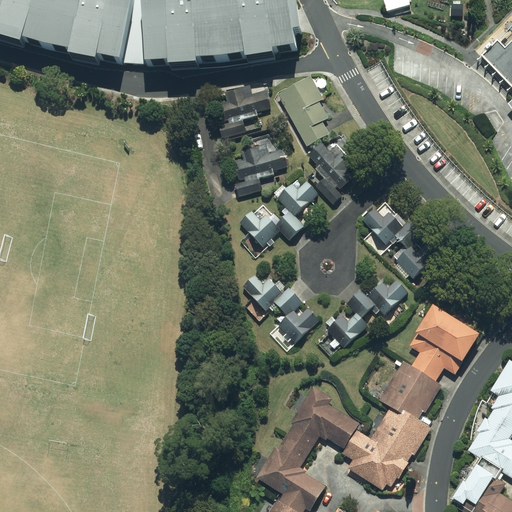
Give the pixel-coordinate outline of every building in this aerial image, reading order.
[(0,0),(0,39),(113,70),(121,50),(139,47),(146,75),(295,54),(287,0),(0,0)] [(407,0),(384,0),(380,1),(384,16),(410,11),(407,0)] [(511,100),(511,31),(477,61),(511,100)] [(310,79),(276,97),(305,150),(328,138),(321,125),(328,121),(319,104),(323,102),(310,79)] [(259,130),(255,114),(271,109),(267,95),(251,99),(248,89),(223,96),(226,107),(215,110),(218,120),(216,121),(221,141),(259,130)] [(319,146),(305,159),(325,181),(316,190),(332,207),(342,198),(337,192),(360,171),(337,146),(327,155),(319,146)] [(232,165),(236,179),(232,180),(236,198),(260,192),(256,177),(287,169),(283,152),(257,158),(255,151),(241,155),(243,163),(232,165)] [(317,198),(305,185),(296,193),(291,188),(276,201),(289,216),(275,228),(289,243),(304,230),(294,219),(317,198)] [(384,204),(362,224),(384,248),(393,240),(402,251),(393,258),(413,280),(438,257),(408,224),(405,227),(392,212),(391,212),(384,204)] [(251,215),(240,226),(252,243),(262,249),(274,238),(273,237),(277,233),(264,219),(259,224),(251,215)] [(255,278),(241,290),(251,301),(245,306),(260,322),(270,314),(280,326),(271,334),(286,352),(319,323),(308,310),(299,318),(294,313),(303,305),(288,289),(283,294),(270,280),(263,287),(255,278)] [(382,317),(407,295),(396,283),(386,291),(381,286),(367,298),(362,292),(346,306),(355,316),(346,323),(342,319),(327,332),(344,351),(369,328),(362,320),(375,309),(382,317)] [(409,371),(402,366),(378,404),(391,412),(371,444),(354,433),(357,427),(327,408),(331,402),(311,390),(288,426),(292,428),(277,451),(275,449),(255,481),(282,498),(273,511),(302,511),(304,510),(306,511),(309,511),(324,489),(296,471),(318,436),(345,453),(342,459),(351,464),(347,471),(382,492),(385,487),(390,490),(428,431),(417,424),(439,389),(433,385),(442,371),(452,378),(475,341),(430,313),(407,348),(419,356),(409,371)] [(511,511),(511,504),(498,496),(504,486),(494,481),(499,473),(511,481),(511,447),(508,445),(511,437),(511,369),(505,365),(487,394),(494,398),(487,411),(490,413),(466,452),(477,459),(461,485),(459,484),(448,502),(457,507),(455,511),(456,511),(511,511)]
